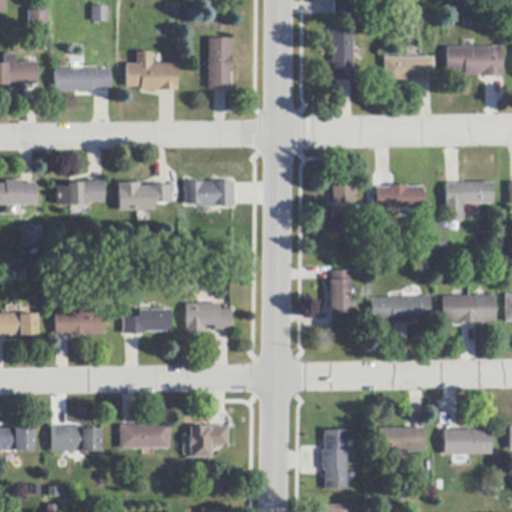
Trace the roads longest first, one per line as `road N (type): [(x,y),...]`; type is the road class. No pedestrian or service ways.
road 1 (residential): [(0,384),(511,375)]
road 2 (residential): [(511,131),(0,140)]
road 3 (residential): [(273,511),(278,0)]
